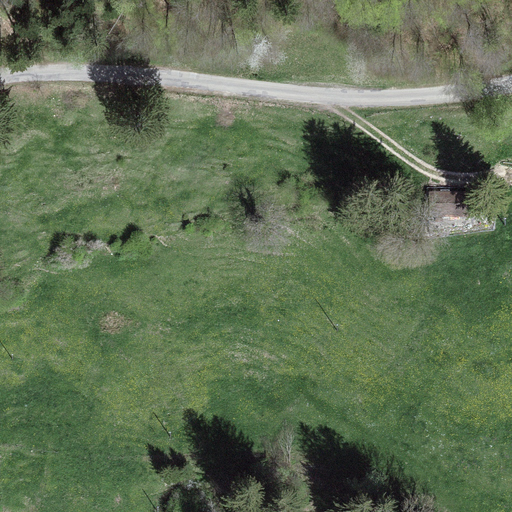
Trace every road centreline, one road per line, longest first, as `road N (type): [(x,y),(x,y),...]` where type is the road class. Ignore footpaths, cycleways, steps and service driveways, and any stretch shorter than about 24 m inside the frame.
road 1 (unclassified): [(511,84),(370,97),(141,74),(0,80)]
road 2 (track): [(322,94),(433,172),(511,172)]
